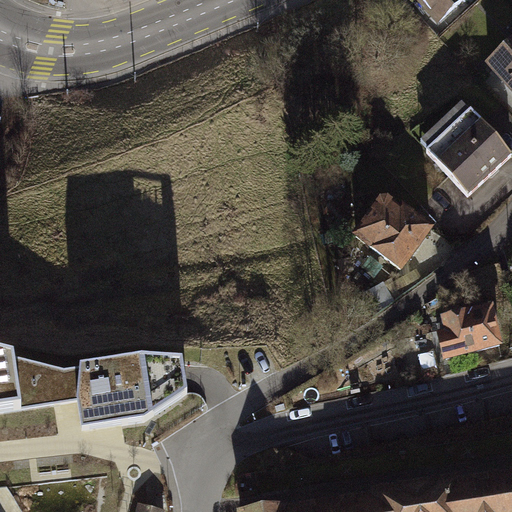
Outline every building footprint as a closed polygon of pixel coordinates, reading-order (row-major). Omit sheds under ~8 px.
[(471,0),(417,0),(443,28),(473,2),(471,0)] [(511,63),(501,73),(511,86),(511,63)] [(511,166),(511,153),(475,113),(432,147),(476,198),(511,166)] [(438,236),(396,203),(365,242),(408,276),(438,236)] [(511,348),(503,310),(449,322),(458,365),(511,352),(511,348)] [(0,416),(77,402),(79,428),(141,428),(186,404),(181,382),(145,367),(76,372),(0,361),(0,416)] [(511,511),(511,474),(283,511),(511,511)] [(144,503),(141,511),(170,511),(171,509),(144,503)]
